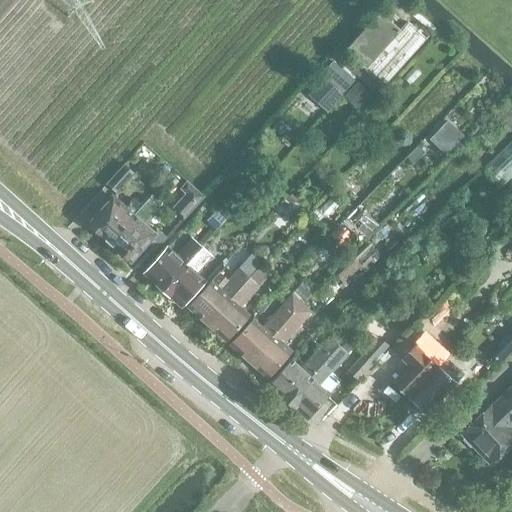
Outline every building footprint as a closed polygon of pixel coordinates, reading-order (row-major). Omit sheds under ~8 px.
[(366,66),(386,84),(426,39),(407,22),(399,30),(379,13),(347,49),(366,66)] [(336,58),(327,65),(344,88),(354,81),(336,58)] [(325,110),(343,91),(327,75),(309,94),(325,110)] [(343,96),(357,109),(371,93),(357,81),(343,96)] [(493,116),(509,132),(511,129),(511,110),(505,104),(493,116)] [(282,120),(290,127),(299,117),(292,110),(282,120)] [(460,114),(441,131),(457,148),(476,130),(460,114)] [(511,140),(487,165),(504,181),(511,173),(511,140)] [(107,183),(117,192),(133,173),(123,164),(107,183)] [(185,218),(204,196),(187,180),(179,188),(185,193),(173,207),(185,218)] [(88,223),(108,241),(141,204),(133,198),(129,202),(130,203),(125,208),(112,196),(88,223)] [(141,204),(108,241),(130,261),(154,234),(141,222),(155,206),(147,199),(142,205),(141,204)] [(361,204),(349,214),(365,233),(377,223),(361,204)] [(144,273),(163,290),(201,246),(192,238),(176,256),(166,247),(144,273)] [(356,260),(371,246),(367,242),(353,256),(352,255),(334,273),(343,283),(361,266),(356,260)] [(201,246),(163,290),(182,306),(205,281),(195,272),(210,254),(201,246)] [(188,307),(208,324),(261,264),(260,264),(263,260),(255,253),(229,281),(220,273),(211,282),(188,307)] [(261,264),(208,324),(226,340),(248,315),(240,307),(258,286),(270,273),(261,264)] [(230,344),(248,361),(302,303),(293,294),(279,310),(263,328),(253,319),(230,344)] [(302,303),(248,361),(267,378),(291,352),(283,345),(297,327),(311,311),(302,303)] [(488,352),(500,364),(511,350),(511,330),(510,328),(488,352)] [(364,354),(349,371),(358,379),(373,362),(376,364),(394,345),(382,333),(363,353),(364,354)] [(270,384),(288,401),(337,346),(335,344),(336,343),(328,336),(319,347),(301,367),(292,359),(270,384)] [(337,346),(288,401),(308,419),(330,393),(321,385),(339,364),(355,346),(347,339),(339,347),(337,346)] [(392,384),(409,400),(448,360),(443,355),(446,351),(434,341),(423,352),(415,344),(401,358),(409,366),(392,384)] [(448,360),(409,400),(424,414),(461,372),(448,360)] [(461,434),(490,464),(511,442),(511,428),(506,423),(511,417),(511,386),(488,410),(487,409),(461,434)]
